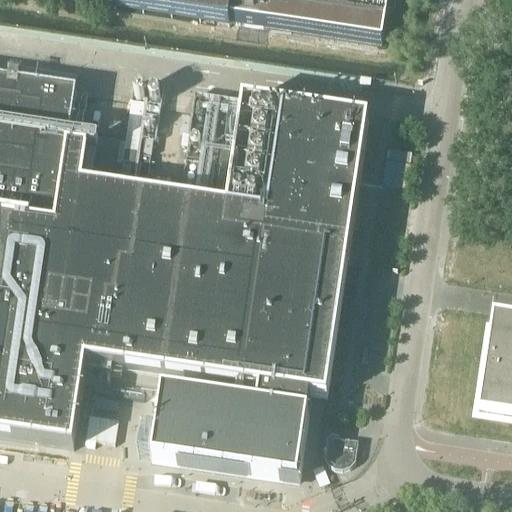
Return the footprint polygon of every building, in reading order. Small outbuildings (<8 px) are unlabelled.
[(114,0),(113,10),(113,11),(114,11),(229,29),(230,29),(230,28),(231,25),(234,0),(114,0)] [(234,0),(231,25),(235,26),(384,49),(391,0),(234,0)] [(0,441),(74,452),(86,368),(226,388),(258,393),(256,408),(162,395),(152,464),(299,485),(309,416),(311,401),(327,403),(328,401),(348,266),(369,124),(244,105),(228,213),(179,205),(83,191),(89,155),(84,155),(73,153),(69,152),(74,117),(75,112),(77,96),(73,95),(64,84),(53,92),(44,91),(39,83),(36,80),(33,82),(24,87),(0,83),(0,441)] [(132,105),(123,165),(136,167),(145,107),(132,105)] [(147,124),(145,138),(154,139),(156,125),(147,124)] [(145,142),(143,155),(151,156),(153,143),(145,142)] [(142,159),(138,184),(147,185),(151,161),(142,159)] [(123,168),(121,181),(130,183),(132,170),(123,168)] [(487,364),(478,418),(511,422),(511,321),(502,320),(493,319),(487,364)] [(335,474),(342,475),(350,472),(355,467),(358,446),(328,441),(325,462),(328,469),(335,474)]
